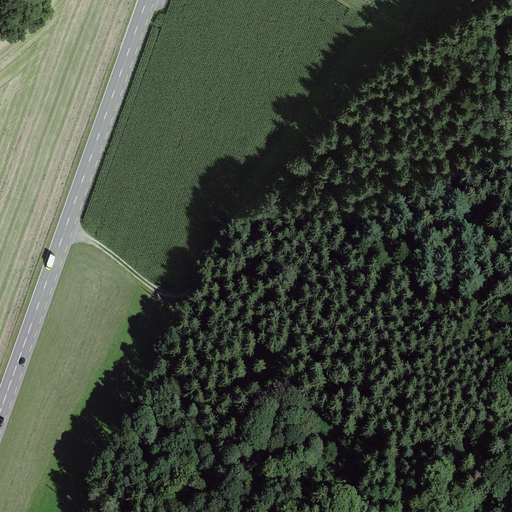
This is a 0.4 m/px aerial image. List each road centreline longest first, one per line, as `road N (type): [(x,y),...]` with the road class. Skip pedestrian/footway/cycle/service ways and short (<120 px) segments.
road 1 (track): [(460,0),(374,57),(284,158),(188,292),(158,291),(98,244),(65,230)]
road 2 (secondary): [(147,0),(0,414)]
